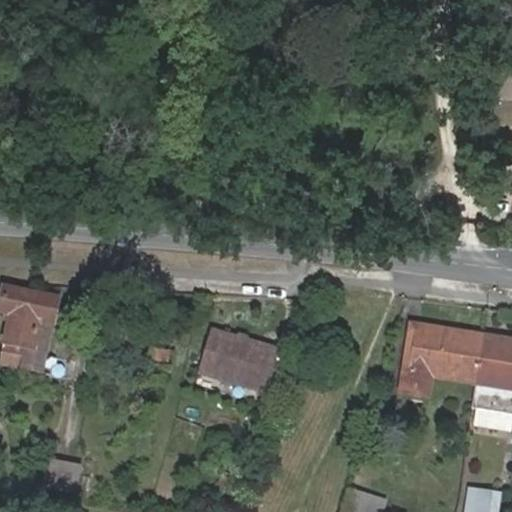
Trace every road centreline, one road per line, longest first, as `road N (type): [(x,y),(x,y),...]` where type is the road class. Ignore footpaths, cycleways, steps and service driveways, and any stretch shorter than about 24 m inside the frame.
road 1 (tertiary): [(0,223),(511,269)]
road 2 (track): [(293,511),(417,257)]
